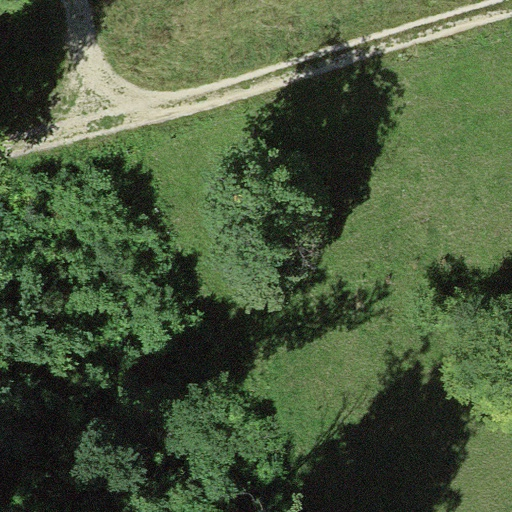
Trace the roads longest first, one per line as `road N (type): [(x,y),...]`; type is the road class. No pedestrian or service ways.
road 1 (track): [(511,4),(94,126)]
road 2 (track): [(77,0),(94,126)]
